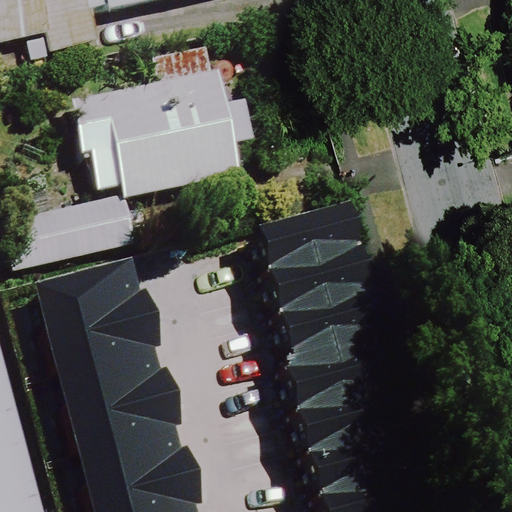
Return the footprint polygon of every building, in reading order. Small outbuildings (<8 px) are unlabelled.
[(84,55),(79,30),(216,0),(0,0),(0,55),(29,50),(33,66),(84,55)] [(68,170),(80,167),(88,212),(0,228),(0,280),(127,256),(119,212),(226,191),(219,157),(240,153),(233,114),(211,118),(205,88),(58,116),(68,170)] [(193,300),(157,309),(171,368),(207,359),(193,300)] [(331,484),(395,466),(355,319),(221,355),(263,511),(270,511),(334,495),(331,484)] [(192,511),(210,508),(180,380),(78,404),(103,511),(192,511)] [(0,511),(15,511),(0,452),(0,511)]
